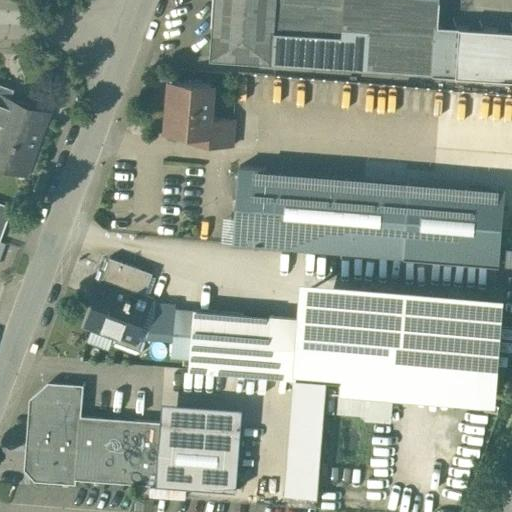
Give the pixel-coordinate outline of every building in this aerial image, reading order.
[(439,0),(214,0),(211,57),(434,72),(437,24),(439,0)] [(461,26),(437,24),(434,72),(458,74),(461,26)] [(511,29),(461,26),(458,74),(511,77),(511,29)] [(211,83),(176,80),(174,96),(169,95),(166,128),(205,131),(207,132),(208,116),(211,83)] [(42,114),(2,99),(6,88),(0,85),(0,159),(22,167),(42,114)] [(234,119),(208,116),(207,132),(205,131),(204,141),(232,143),(234,119)] [(506,186),(240,164),(233,242),(500,262),(506,186)] [(121,260),(109,256),(105,258),(102,266),(98,267),(95,275),(97,279),(102,281),(104,281),(122,288),(132,264),(127,262),(123,265),(121,260)] [(152,271),(132,264),(122,288),(143,295),(152,271)] [(504,288),(301,272),(300,317),(297,376),(327,378),(340,379),(339,392),(495,405),(504,288)] [(122,288),(104,281),(102,281),(87,322),(114,332),(115,333),(117,327),(134,333),(132,339),(134,340),(137,333),(150,298),(143,295),(122,288)] [(300,317),(194,308),(193,316),(190,352),(189,367),(297,376),(300,317)] [(193,316),(176,315),(173,350),(190,352),(193,316)] [(134,333),(117,327),(115,333),(114,332),(111,341),(140,352),(146,336),(137,333),(134,340),(132,339),(134,333)] [(327,378),(297,376),(289,493),(318,495),(327,378)] [(82,388),(50,385),(42,392),(41,401),(34,407),(30,467),(36,473),(75,476),(80,414),(82,388)] [(160,420),(156,482),(236,488),(243,407),(162,400),(160,420)] [(160,420),(80,414),(75,476),(156,482),(160,420)]
